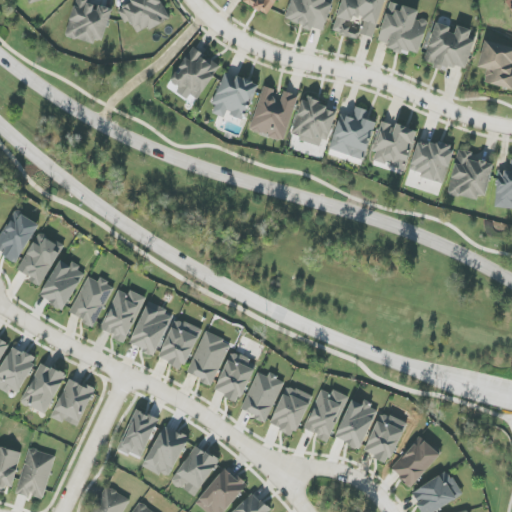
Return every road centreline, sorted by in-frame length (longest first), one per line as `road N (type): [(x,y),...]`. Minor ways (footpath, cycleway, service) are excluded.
road 1 (secondary): [(511,283),(396,227),(156,152),(82,114),(0,57)]
road 2 (secondary): [(0,125),(107,214),(218,284),(334,339),(453,381)]
road 3 (residential): [(0,301),(213,420),(307,511)]
road 4 (residential): [(188,0),(227,33),(282,59),(366,77),(511,128)]
road 5 (residential): [(64,511),(131,372)]
road 6 (residential): [(268,466),(359,480),(391,511)]
